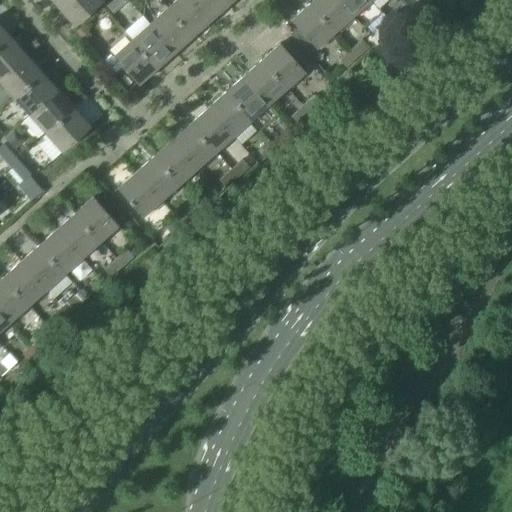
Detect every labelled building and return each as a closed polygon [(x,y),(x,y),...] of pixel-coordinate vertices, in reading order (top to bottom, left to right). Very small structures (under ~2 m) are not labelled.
[(51,0),(59,8),(67,0),(51,0)] [(101,0),(67,0),(59,8),(74,26),(102,1),(101,0)] [(119,6),(113,0),(111,0),(105,6),(112,13),(119,6)] [(209,20),(191,0),(174,0),(167,7),(191,35),(209,20)] [(227,3),(224,0),(191,0),(209,20),(227,3)] [(337,0),(312,0),(308,4),(333,32),(351,16),(337,0)] [(337,0),(351,16),(368,0),(337,0)] [(333,32),(308,4),(290,20),(297,28),(311,43),(315,48),(333,32)] [(191,35),(167,7),(149,23),(174,51),(191,35)] [(174,51),(149,23),(131,39),(156,67),(174,51)] [(0,44),(9,37),(0,26),(0,44)] [(311,43),(297,28),(289,34),(303,49),(311,43)] [(0,77),(25,55),(9,37),(0,44),(0,77)] [(156,67),(131,39),(112,56),(137,84),(156,67)] [(361,40),(355,45),(362,52),(368,47),(361,40)] [(279,43),(261,59),(286,87),(304,71),(279,43)] [(362,52),(355,45),(350,50),(356,57),(362,52)] [(356,57),(350,50),(344,55),(351,62),(356,57)] [(41,73),(25,55),(0,77),(0,82),(13,97),(41,73)] [(351,62),(344,55),(338,60),(345,67),(351,62)] [(261,59),(243,76),(267,104),(286,87),(261,59)] [(57,91),(41,73),(13,97),(29,115),(57,91)] [(243,76),(225,91),(250,119),(267,104),(243,76)] [(73,108),(57,91),(29,115),(45,133),(73,108)] [(225,91),(207,108),(232,135),(250,119),(225,91)] [(313,96),(307,101),(314,108),(319,103),(313,96)] [(314,108),(307,101),(302,106),(308,113),(314,108)] [(308,113),(302,106),(296,111),(303,118),(308,113)] [(89,127),(73,108),(45,133),(61,152),(89,127)] [(207,108),(189,124),(214,152),(232,135),(207,108)] [(303,118),(296,111),(290,116),(297,123),(303,118)] [(189,124),(171,139),(196,167),(214,152),(189,124)] [(171,139),(154,155),(179,183),(196,167),(171,139)] [(9,151),(3,144),(0,146),(0,155),(2,158),(9,151)] [(9,151),(2,158),(9,166),(16,159),(9,151)] [(154,155),(135,172),(160,200),(179,183),(154,155)] [(23,167),(16,159),(9,166),(15,173),(23,167)] [(241,160),(235,165),(242,172),(248,167),(241,160)] [(242,172),(235,165),(230,170),(236,177),(242,172)] [(29,174),(23,167),(15,173),(22,181),(29,174)] [(236,177),(230,170),(224,175),(231,182),(236,177)] [(135,172),(117,188),(142,216),(160,200),(135,172)] [(231,182),(224,175),(219,180),(225,187),(231,182)] [(212,188),(201,196),(206,202),(217,194),(212,188)] [(92,197),(74,213),(99,241),(117,225),(92,197)] [(187,208),(182,213),(188,220),(194,215),(187,208)] [(74,213),(56,229),(81,257),(99,241),(74,213)] [(188,220),(182,213),(176,218),(183,225),(188,220)] [(183,225),(176,218),(170,223),(177,230),(183,225)] [(165,228),(172,235),(177,230),(170,223),(165,228)] [(56,229),(38,245),(63,273),(81,257),(56,229)] [(38,245),(20,261),(45,289),(63,273),(38,245)] [(126,249),(120,254),(127,261),(133,256),(126,249)] [(120,254),(115,259),(121,266),(127,261),(120,254)] [(121,266),(115,259),(109,264),(116,271),(121,266)] [(20,261),(3,277),(27,305),(45,289),(20,261)] [(116,271),(109,264),(103,269),(110,276),(116,271)] [(59,301),(77,285),(66,273),(49,290),(59,301)] [(3,277),(0,278),(0,310),(9,321),(27,305),(3,277)] [(72,297),(67,302),(73,309),(79,304),(72,297)] [(67,302),(61,307),(68,314),(73,309),(67,302)] [(68,314),(61,307),(55,312),(62,319),(68,314)] [(0,310),(0,328),(9,321),(0,310)] [(62,319),(55,312),(50,317),(56,324),(62,319)]
